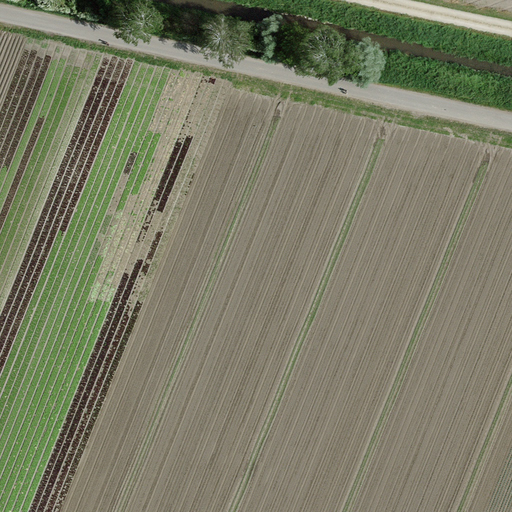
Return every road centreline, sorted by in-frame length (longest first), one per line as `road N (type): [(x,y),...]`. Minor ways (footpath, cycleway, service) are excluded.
road 1 (track): [(511,132),(0,21)]
road 2 (track): [(379,0),(511,29)]
